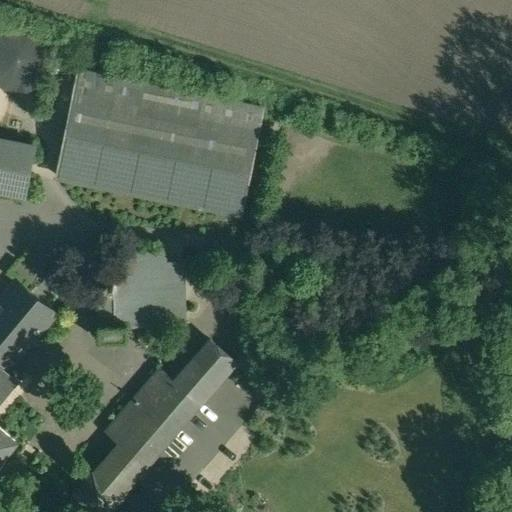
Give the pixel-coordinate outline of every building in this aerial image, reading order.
[(50,51),(51,46),(50,42),(48,34),(45,29),(41,24),(36,20),(30,17),(24,16),(18,15),(13,16),(7,18),(1,21),(0,22),(0,70),(4,73),(9,76),(15,77),(22,78),(27,77),(32,75),(38,72),(43,67),(46,63),(49,57),(50,51)] [(263,103),(81,66),(59,173),(241,210),(263,103)] [(34,144),(0,137),(0,186),(25,191),(34,144)] [(166,243),(122,245),(123,282),(115,282),(110,283),(100,283),(102,335),(127,335),(126,322),(169,321),(166,243)] [(41,252),(0,301),(0,361),(9,369),(78,284),(41,252)] [(212,336),(176,378),(200,399),(236,358),(212,336)] [(0,361),(0,457),(18,435),(0,420),(0,400),(19,377),(9,369),(0,361)] [(162,366),(108,429),(120,442),(145,463),(200,399),(176,378),(162,366)] [(145,463),(120,442),(110,454),(135,476),(145,463)] [(110,454),(79,490),(104,511),(135,476),(110,454)]
